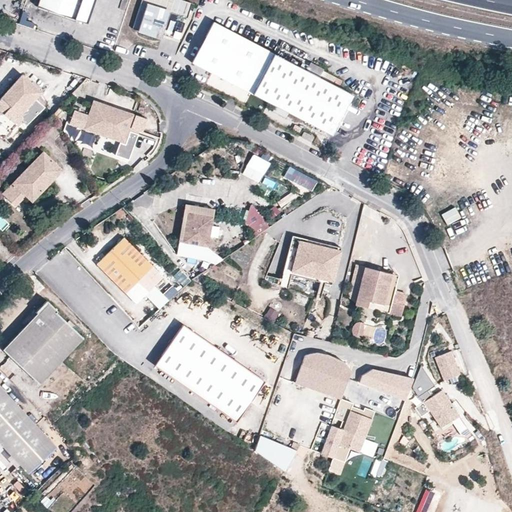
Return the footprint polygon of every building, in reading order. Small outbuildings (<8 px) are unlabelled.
[(40,0),(39,5),(76,16),(81,0),(40,0)] [(94,0),(81,0),(76,16),(88,20),(94,0)] [(186,16),(190,2),(185,0),(141,0),(132,27),(160,36),(161,36),(169,10),(186,16)] [(254,91),(275,50),(214,19),(193,60),(254,91)] [(275,50),(254,91),(284,107),(281,112),(295,120),(298,114),(333,132),(355,91),(275,50)] [(0,134),(1,136),(41,90),(21,74),(0,97),(0,134)] [(498,105),(511,111),(511,95),(504,92),(498,105)] [(142,128),(147,115),(93,97),(88,112),(74,108),(69,124),(120,140),(116,152),(130,156),(138,130),(139,127),(142,128)] [(37,113),(30,107),(16,124),(23,130),(37,113)] [(304,135),(312,139),(314,134),(307,130),(304,135)] [(44,149),(3,193),(17,206),(27,196),(32,200),(63,167),(44,149)] [(240,173),(258,181),(268,159),(250,151),(240,173)] [(216,207),(186,203),(181,239),(211,244),(216,207)] [(253,205),(239,219),(257,236),(270,221),(253,205)] [(454,206),(440,212),(446,225),(460,218),(454,206)] [(302,239),(303,234),(293,232),(286,270),(336,281),(345,242),(334,239),(333,245),(302,239)] [(334,239),(303,234),(302,239),(333,245),(334,239)] [(162,278),(123,237),(96,262),(135,303),(162,278)] [(465,266),(473,286),(511,269),(511,254),(475,270),(472,263),(465,266)] [(350,286),(355,287),(360,263),(355,262),(350,286)] [(397,286),(400,275),(388,272),(389,268),(368,263),(360,300),(392,308),(405,311),(408,297),(395,294),(397,286)] [(409,289),(397,286),(395,294),(408,297),(409,289)] [(439,309),(432,293),(429,305),(435,308),(436,310),(439,309)] [(59,311),(47,300),(37,312),(38,314),(5,351),(41,383),(84,338),(57,313),(59,311)] [(273,321),(279,312),(270,306),(264,315),(273,321)] [(350,332),(359,335),(363,322),(354,319),(350,332)] [(263,380),(181,324),(153,365),(235,421),(263,380)] [(302,352),(293,381),(338,397),(349,369),(343,359),(326,351),(315,349),(302,352)] [(460,374),(451,351),(435,357),(444,381),(460,374)] [(361,373),(360,381),(403,396),(409,377),(371,366),(361,373)] [(60,400),(69,388),(57,379),(48,391),(60,400)] [(441,428),(460,416),(442,390),(424,402),(441,428)] [(0,444),(21,467),(48,441),(0,391),(0,444)] [(341,406),(334,424),(344,428),(351,410),(341,406)] [(373,418),(351,410),(344,428),(334,424),(324,452),(337,457),(342,444),(361,451),(373,418)] [(287,471),(302,445),(295,442),(292,447),(261,435),(258,443),(256,450),(284,469),(287,471)] [(56,450),(48,441),(21,467),(30,476),(56,450)]
